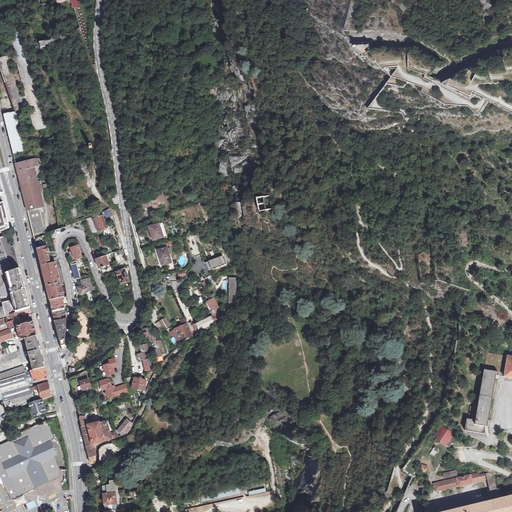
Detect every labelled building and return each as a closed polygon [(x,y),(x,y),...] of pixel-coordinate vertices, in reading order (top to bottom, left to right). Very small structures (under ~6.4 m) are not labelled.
[(71,0),(57,0),(61,12),(66,11),(64,2),(71,0)] [(71,0),(74,8),(81,6),(79,0),(71,0)] [(11,28),(36,130),(42,154),(43,156),(45,164),(47,171),(70,165),(60,123),(61,122),(52,87),(57,86),(55,79),(50,81),(41,48),(40,42),(34,22),(11,28)] [(79,32),(81,39),(81,40),(89,37),(87,28),(78,31),(79,32)] [(81,39),(79,32),(53,39),(54,46),(81,39)] [(0,65),(16,112),(4,115),(13,154),(24,151),(23,147),(27,146),(29,157),(42,154),(36,130),(24,133),(18,111),(26,108),(8,56),(0,58),(0,65)] [(65,64),(59,67),(73,104),(78,102),(65,64)] [(85,128),(80,134),(83,140),(85,149),(95,148),(95,145),(85,128)] [(16,165),(34,235),(46,232),(40,207),(44,206),(34,167),(38,166),(37,160),(16,165)] [(163,197),(142,204),(145,213),(166,206),(163,197)] [(263,199),(255,201),(257,214),(265,212),(263,199)] [(3,201),(0,201),(0,230),(10,227),(3,201)] [(110,210),(110,209),(101,213),(101,215),(105,214),(106,218),(112,215),(110,210)] [(104,216),(94,219),(98,231),(108,227),(104,216)] [(469,222),(450,225),(454,254),(473,251),(469,222)] [(159,223),(148,227),(150,232),(153,241),(164,237),(159,223)] [(8,236),(8,235),(2,237),(0,238),(0,274),(5,273),(20,269),(16,255),(14,256),(7,236),(8,236)] [(44,248),(37,249),(42,266),(51,264),(51,263),(50,263),(47,253),(49,252),(48,246),(43,247),(44,248)] [(78,246),(71,248),(75,260),(82,257),(78,246)] [(159,248),(157,249),(162,265),(173,262),(169,247),(163,249),(162,247),(159,248)] [(102,257),(96,260),(99,269),(110,264),(107,255),(102,257)] [(222,256),(206,263),(209,271),(225,264),(222,256)] [(75,280),(81,278),(76,261),(70,263),(75,280)] [(51,264),(42,266),(47,286),(61,283),(56,262),(51,264)] [(16,312),(31,308),(20,269),(5,273),(0,274),(0,297),(11,294),(12,300),(2,302),(6,315),(16,312)] [(125,270),(117,273),(119,279),(117,280),(120,286),(130,282),(125,270)] [(85,292),(93,290),(90,278),(81,281),(83,286),(78,288),(81,295),(86,293),(85,292)] [(236,278),(225,278),(225,291),(229,291),(229,304),(236,304),(236,278)] [(61,283),(47,286),(47,287),(50,300),(50,301),(51,300),(59,298),(67,297),(67,295),(64,295),(61,286),(65,285),(65,282),(61,283)] [(61,306),(59,298),(51,300),(53,308),(61,306)] [(53,308),(52,308),(54,315),(65,312),(64,305),(61,306),(53,308)] [(30,310),(31,308),(16,312),(7,315),(9,322),(20,318),(21,317),(20,316),(20,317),(19,314),(22,313),(23,315),(31,312),(30,310)] [(224,318),(225,318),(221,311),(220,310),(218,310),(219,312),(210,317),(205,320),(197,324),(200,331),(216,323),(224,318)] [(67,318),(65,312),(54,315),(55,320),(55,321),(67,318)] [(22,323),(20,318),(9,322),(6,323),(5,318),(0,319),(0,332),(11,329),(15,328),(17,327),(27,324),(26,323),(23,323),(23,322),(22,323)] [(65,350),(67,318),(55,321),(63,351),(65,350)] [(165,319),(156,324),(161,332),(170,326),(165,319)] [(180,340),(192,335),(188,325),(185,319),(181,321),(182,323),(183,326),(182,327),(175,329),(176,330),(180,339),(180,340)] [(36,335),(33,322),(27,324),(17,327),(18,331),(17,331),(16,332),(13,333),(14,337),(19,335),(20,341),(24,337),(36,335)] [(151,327),(143,329),(144,333),(148,332),(149,339),(153,338),(154,345),(159,344),(160,348),(153,350),(154,354),(157,353),(158,357),(162,355),(160,348),(164,348),(162,340),(158,341),(156,334),(153,335),(151,327)] [(0,332),(0,356),(3,356),(17,351),(18,350),(17,345),(12,346),(12,345),(6,347),(5,348),(6,352),(4,353),(4,354),(3,354),(0,346),(0,341),(14,337),(13,333),(11,329),(0,332)] [(24,337),(32,369),(44,366),(36,335),(24,337)] [(148,344),(136,347),(140,361),(144,360),(146,371),(154,369),(151,358),(148,359),(146,352),(149,351),(148,344)] [(0,356),(0,364),(19,358),(17,351),(3,356),(0,356)] [(503,377),(511,378),(511,356),(507,356),(487,352),(484,370),(475,420),(467,419),(465,431),(484,434),(485,426),(487,427),(488,423),(496,376),(497,376),(499,376),(503,377)] [(111,364),(105,366),(105,368),(104,370),(107,371),(108,375),(116,373),(114,367),(118,366),(116,358),(110,360),(111,364)] [(24,366),(0,373),(0,381),(26,373),(27,372),(24,366)] [(32,369),(29,370),(36,382),(48,379),(44,366),(32,369)] [(27,372),(26,373),(29,382),(31,384),(36,382),(29,370),(27,372)] [(26,373),(0,381),(0,399),(3,399),(8,410),(30,403),(43,399),(53,397),(49,383),(34,387),(33,384),(31,385),(31,384),(29,382),(26,373)] [(142,378),(135,376),(135,380),(133,389),(138,390),(138,391),(143,392),(143,391),(145,391),(147,380),(146,380),(146,379),(142,378)] [(89,379),(81,381),(83,390),(86,389),(89,390),(90,388),(92,388),(89,379)] [(109,397),(112,397),(130,391),(128,385),(127,385),(116,388),(115,386),(112,387),(109,379),(101,382),(103,389),(106,388),(107,392),(106,394),(108,395),(109,397)] [(43,399),(30,403),(34,417),(47,412),(43,399)] [(101,416),(98,405),(96,406),(98,416),(99,416),(101,423),(104,422),(103,416),(101,416)] [(104,422),(101,423),(100,423),(99,422),(88,425),(85,415),(80,417),(81,423),(88,452),(89,452),(89,454),(90,454),(90,456),(89,456),(89,457),(90,457),(96,456),(95,447),(95,445),(115,437),(113,433),(110,433),(108,424),(104,422)] [(131,429),(133,425),(127,420),(118,431),(123,435),(127,433),(131,429)] [(51,440),(55,439),(47,421),(14,436),(15,438),(0,445),(0,477),(10,499),(63,475),(54,457),(58,455),(51,440)] [(457,440),(455,439),(452,437),(454,434),(443,426),(435,438),(449,447),(452,443),(455,444),(457,440)] [(144,441),(138,445),(143,451),(148,447),(144,441)] [(99,453),(100,460),(106,459),(105,448),(110,447),(108,444),(103,446),(102,447),(101,448),(100,449),(99,451),(99,453)] [(435,446),(430,454),(434,457),(439,449),(435,446)] [(305,460),(292,485),(308,493),(315,480),(314,480),(320,468),(305,460)] [(428,467),(421,464),(420,464),(418,469),(426,472),(428,467)] [(443,474),(444,478),(457,475),(456,470),(443,474)] [(487,479),(486,474),(479,475),(479,473),(470,475),(445,481),(434,484),(436,491),(458,486),(487,479)] [(492,501),(511,496),(511,491),(502,494),(500,488),(497,489),(493,474),(490,473),(486,474),(487,479),(492,501)] [(422,485),(413,481),(410,487),(423,493),(422,485)] [(103,486),(105,505),(118,504),(116,485),(103,486)] [(511,511),(511,496),(492,501),(456,510),(446,511),(511,511)] [(152,505),(145,503),(143,511),(142,511),(149,511),(151,508),(152,505)]
